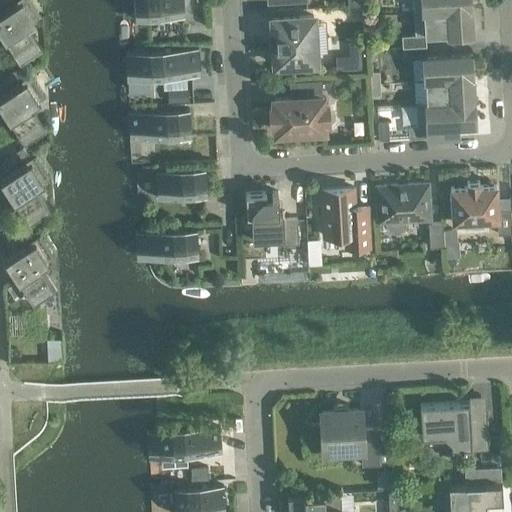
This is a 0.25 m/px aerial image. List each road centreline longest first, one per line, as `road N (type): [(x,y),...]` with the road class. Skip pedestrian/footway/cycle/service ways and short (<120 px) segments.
road 1 (residential): [(230,0),(239,166),(511,149)]
road 2 (residential): [(260,511),(253,383),(511,369)]
